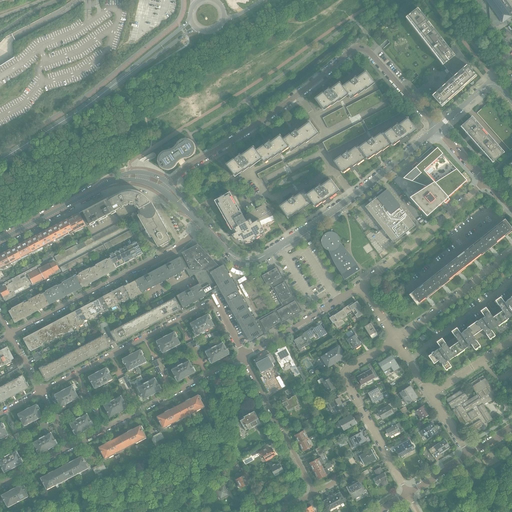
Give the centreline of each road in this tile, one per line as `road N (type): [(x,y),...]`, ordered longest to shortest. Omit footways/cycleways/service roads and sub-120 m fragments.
road 1 (primary): [(0,158),(248,0)]
road 2 (primary): [(220,0),(0,138)]
road 3 (residential): [(42,391),(217,301),(244,355)]
road 4 (residential): [(167,184),(361,47)]
road 5 (residential): [(201,224),(178,248),(10,334)]
road 6 (residential): [(437,128),(338,208),(262,256)]
road 7 (residential): [(244,355),(69,447)]
road 8 (residential): [(407,493),(346,376),(396,340)]
road 9 (secondary): [(0,159),(138,67)]
road 10 (residential): [(362,284),(484,180)]
road 11 (residential): [(314,493),(244,355)]
road 12 (residential): [(396,340),(511,252)]
road 13 (residential): [(244,355),(362,284)]
road 14 (residential): [(0,239),(116,178)]
